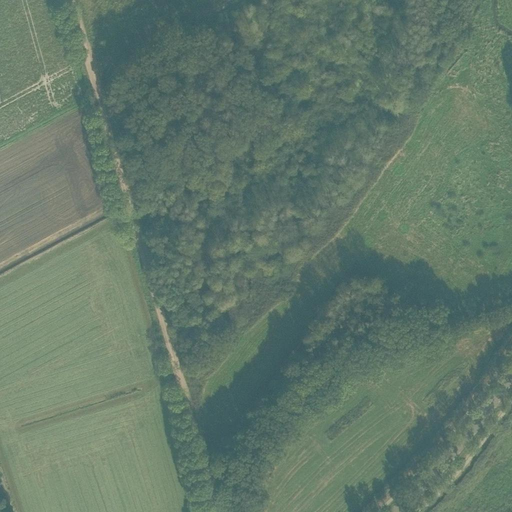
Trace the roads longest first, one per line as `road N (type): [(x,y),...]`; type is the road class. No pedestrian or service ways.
road 1 (track): [(222,511),(70,0)]
road 2 (track): [(232,511),(252,457),(305,399),(360,349),(415,329)]
road 3 (tertiary): [(403,511),(455,456),(511,372)]
